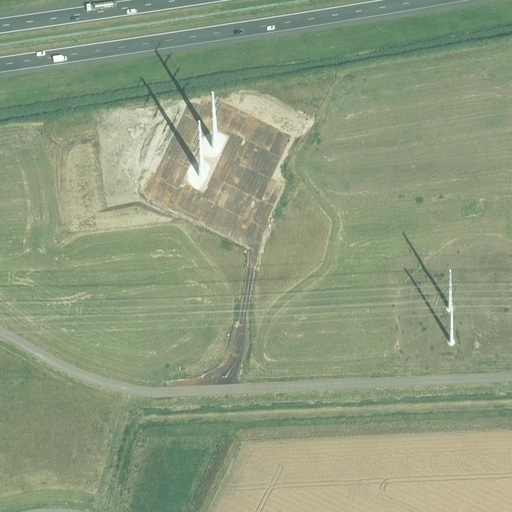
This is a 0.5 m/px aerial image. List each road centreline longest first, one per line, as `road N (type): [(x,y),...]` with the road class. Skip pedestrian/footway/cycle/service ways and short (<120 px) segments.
road 1 (motorway): [(0,65),(451,0)]
road 2 (motorway): [(199,0),(0,27)]
